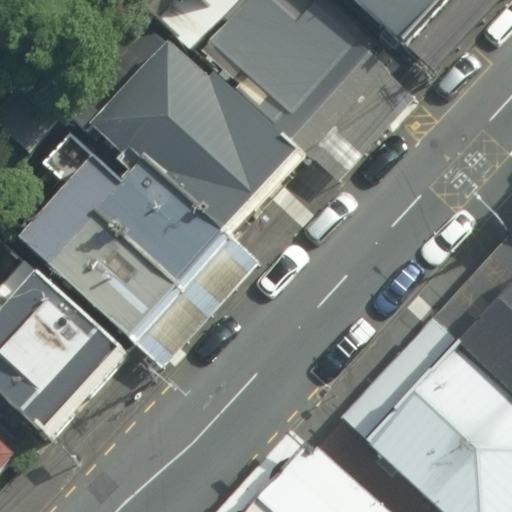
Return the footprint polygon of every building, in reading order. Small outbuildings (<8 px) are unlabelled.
[(222,75),(219,78),(312,163),(343,190),(423,102),(311,0),(242,0),(196,51),(222,75)] [(348,0),(351,2),(352,0),(356,0),(411,49),(455,0),(348,0)] [(149,167),(238,246),(312,163),(219,78),(214,84),(139,18),(63,103),(128,160),(122,166),(137,180),(149,167)] [(143,350),(238,246),(149,167),(137,180),(130,187),(99,160),(24,242),(143,350)] [(0,391),(57,442),(134,357),(29,264),(1,295),(0,293),(0,391)] [(511,302),(465,352),(511,396),(511,302)] [(511,511),(511,396),(465,352),(373,453),(437,511),(511,511)] [(0,482),(22,459),(0,439),(0,482)] [(387,511),(319,450),(306,465),(299,466),(291,467),(286,471),(281,477),(277,486),(276,493),(276,497),(261,511),(387,511)]
